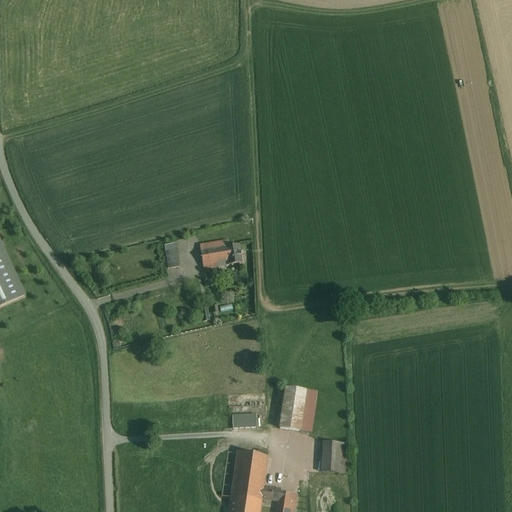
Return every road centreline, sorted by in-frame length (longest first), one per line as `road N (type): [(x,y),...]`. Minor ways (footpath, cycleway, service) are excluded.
road 1 (track): [(511,283),(268,307),(247,0)]
road 2 (unclassified): [(110,511),(98,332),(88,305),(39,242),(0,152)]
road 3 (track): [(0,137),(250,60)]
road 4 (track): [(248,3),(357,14),(433,0)]
road 5 (track): [(511,180),(472,0)]
